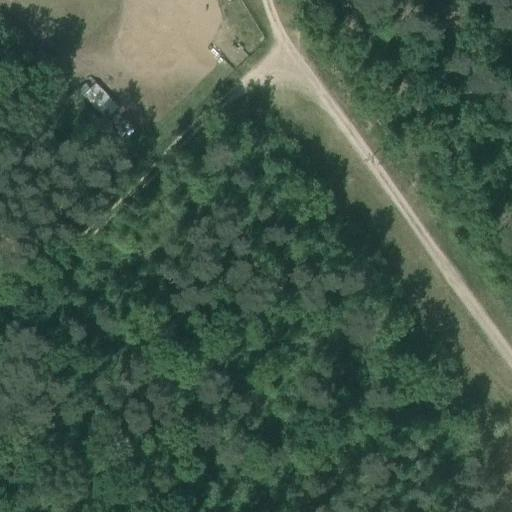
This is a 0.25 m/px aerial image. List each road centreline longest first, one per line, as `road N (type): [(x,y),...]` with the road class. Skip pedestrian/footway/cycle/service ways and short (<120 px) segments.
road 1 (track): [(0,309),(280,45)]
road 2 (track): [(280,45),(511,343)]
